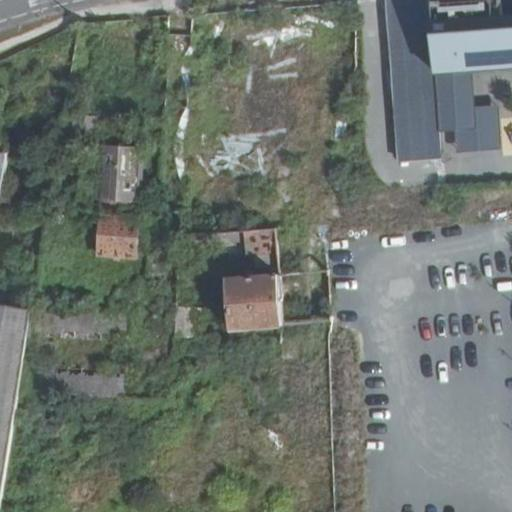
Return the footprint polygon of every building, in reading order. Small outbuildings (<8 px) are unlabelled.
[(511,15),(501,17),(499,0),(427,0),(432,73),(437,134),(452,132),(454,154),(500,151),(496,107),(473,108),(470,70),(511,67),(511,15)] [(66,116),(63,131),(94,133),(96,117),(66,116)] [(143,147),(101,145),(97,199),(140,202),(143,147)] [(0,511),(1,511),(21,392),(25,366),(34,309),(0,303),(0,204),(8,152),(0,150),(0,511)] [(42,257),(50,259),(65,261),(68,248),(59,245),(64,209),(50,209),(42,257)] [(139,217),(102,215),(99,254),(137,256),(139,217)] [(233,328),(282,325),(277,227),(247,231),(248,253),(257,253),(258,267),(273,266),(273,274),(229,277),(233,328)] [(42,257),(39,279),(48,279),(50,259),(42,257)] [(129,314),(38,309),(36,336),(129,341),(129,314)] [(127,370),(25,366),(21,392),(126,397),(127,370)]
